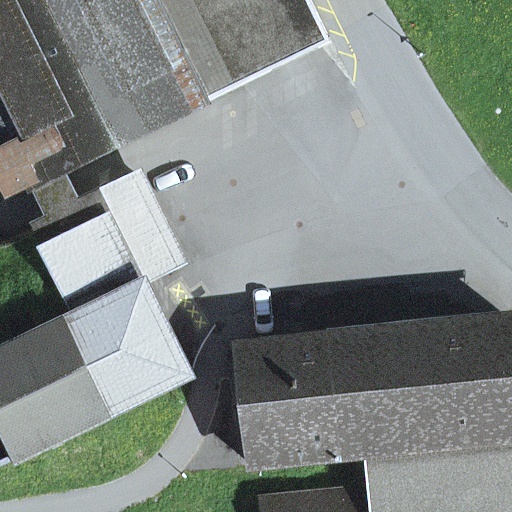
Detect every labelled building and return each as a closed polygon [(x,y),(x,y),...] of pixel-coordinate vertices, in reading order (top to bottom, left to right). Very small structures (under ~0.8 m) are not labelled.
[(0,0),(0,109),(19,148),(0,157),(0,167),(13,193),(35,182),(37,186),(61,174),(330,43),(309,0),(0,0)] [(69,191),(61,174),(37,186),(45,203),(53,219),(77,207),(69,191)] [(182,265),(138,178),(77,207),(53,219),(37,227),(80,316),(0,354),(0,422),(16,455),(18,460),(189,376),(144,284),(182,265)] [(252,467),(369,454),(511,438),(511,350),(509,319),(239,347),(252,467)] [(511,511),(511,438),(369,454),(373,491),(264,502),(264,511),(511,511)]
